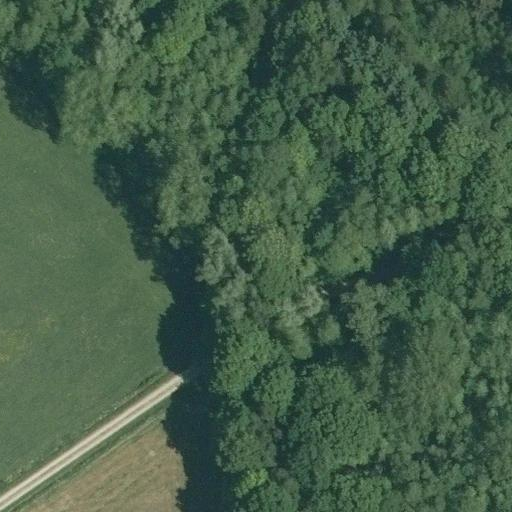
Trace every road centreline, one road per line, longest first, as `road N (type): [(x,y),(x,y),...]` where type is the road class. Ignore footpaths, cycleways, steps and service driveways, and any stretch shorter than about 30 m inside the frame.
road 1 (unclassified): [(511,227),(371,274),(222,351)]
road 2 (unclassified): [(0,505),(222,351)]
